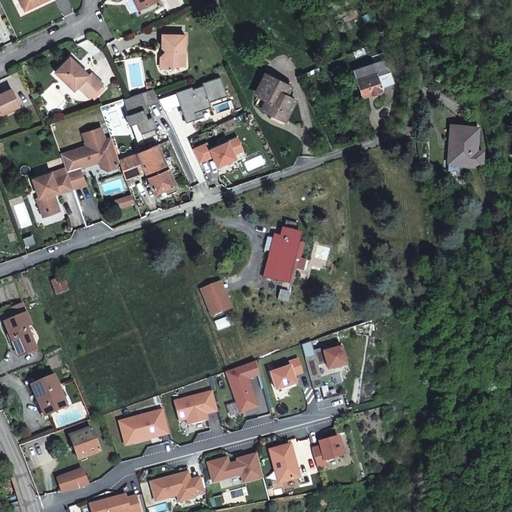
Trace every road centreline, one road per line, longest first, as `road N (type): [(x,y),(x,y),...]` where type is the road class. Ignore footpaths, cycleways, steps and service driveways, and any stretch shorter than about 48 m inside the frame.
road 1 (unclassified): [(0,272),(318,165),(303,84)]
road 2 (residential): [(38,511),(108,484),(126,468),(332,409)]
road 3 (residential): [(0,67),(88,27),(80,0)]
